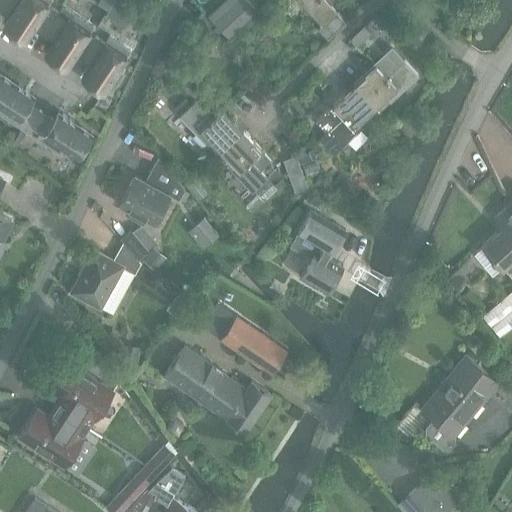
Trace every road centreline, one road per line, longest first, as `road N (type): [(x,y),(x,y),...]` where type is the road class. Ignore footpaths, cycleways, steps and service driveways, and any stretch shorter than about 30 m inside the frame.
road 1 (residential): [(288,511),(493,76)]
road 2 (residential): [(0,357),(179,0)]
